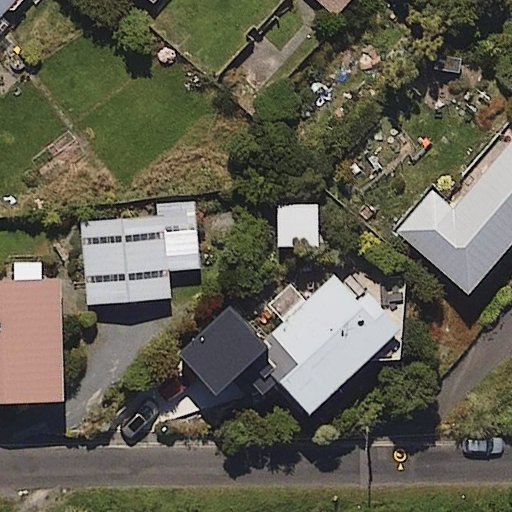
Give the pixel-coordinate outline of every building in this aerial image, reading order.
[(0,0),(0,20),(17,0),(0,0)] [(145,0),(155,8),(162,0),(145,0)] [(354,0),(322,0),(341,16),(354,0)] [(511,249),(511,134),(451,203),(434,188),(399,228),(473,293),(511,249)] [(202,268),(199,214),(85,219),(89,301),(173,297),(172,270),(202,268)] [(45,262),(14,263),(14,277),(0,277),(0,400),(68,400),(66,281),(45,281),(45,262)] [(357,294),(338,273),(311,298),(294,279),(271,301),(288,319),(256,349),(317,414),(408,328),(367,284),(357,294)]
